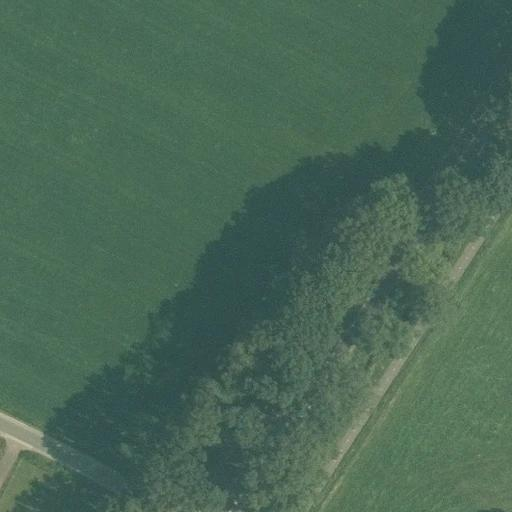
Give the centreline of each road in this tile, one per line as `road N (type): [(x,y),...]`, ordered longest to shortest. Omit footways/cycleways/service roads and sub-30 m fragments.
road 1 (primary): [(230,511),(511,80)]
road 2 (unclassified): [(167,511),(0,426)]
